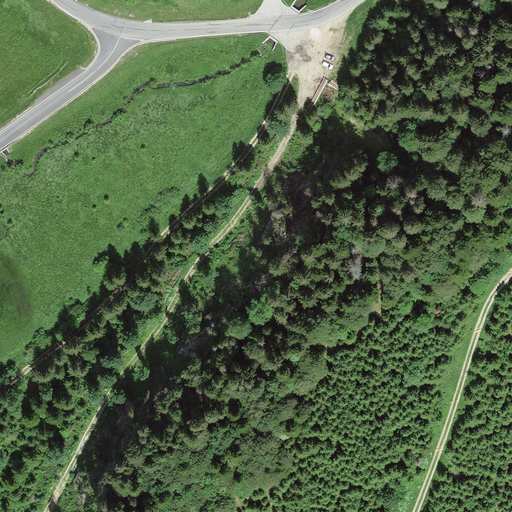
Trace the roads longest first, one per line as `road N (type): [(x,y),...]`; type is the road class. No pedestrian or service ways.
road 1 (track): [(45,511),(97,408),(295,123),(292,58)]
road 2 (track): [(293,23),(288,78),(247,150),(99,309),(0,389)]
road 3 (track): [(511,271),(478,327),(416,511)]
road 4 (tertiary): [(351,0),(293,23),(121,27)]
road 5 (unclassified): [(0,139),(87,78),(121,27)]
